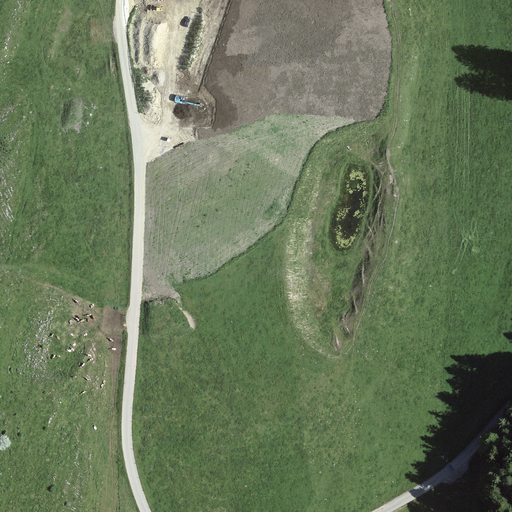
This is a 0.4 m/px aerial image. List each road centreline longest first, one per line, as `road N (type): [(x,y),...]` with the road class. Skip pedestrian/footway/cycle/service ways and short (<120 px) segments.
road 1 (track): [(126,0),(123,58),(137,200),(124,447),(144,511)]
road 2 (track): [(511,403),(466,457),(389,511)]
